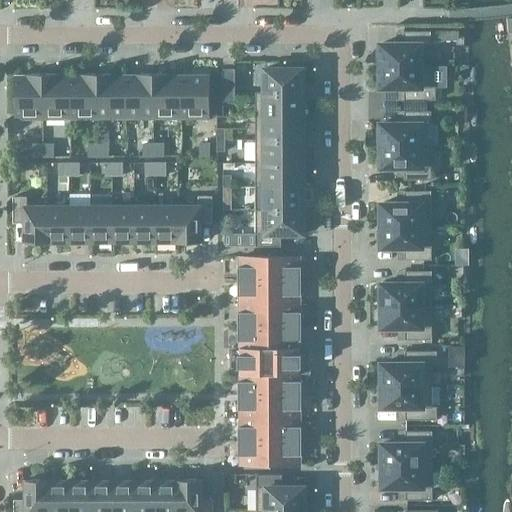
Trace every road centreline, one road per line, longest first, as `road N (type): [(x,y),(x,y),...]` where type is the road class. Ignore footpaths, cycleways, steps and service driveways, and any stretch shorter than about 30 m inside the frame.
road 1 (residential): [(340,511),(336,39),(0,39)]
road 2 (residential): [(0,280),(215,280)]
road 3 (residential): [(0,440),(213,440)]
